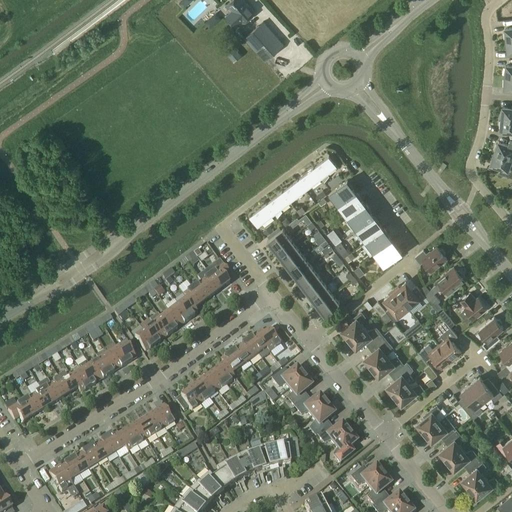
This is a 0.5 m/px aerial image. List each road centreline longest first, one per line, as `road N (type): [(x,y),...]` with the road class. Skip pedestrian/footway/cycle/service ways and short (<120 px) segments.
road 1 (residential): [(270,294),(156,379),(16,465)]
road 2 (residential): [(511,225),(469,172),(486,96),(486,14),(500,0)]
road 3 (residential): [(305,338),(414,252),(350,166)]
road 4 (tertiary): [(118,241),(283,115)]
road 5 (residential): [(384,434),(305,338)]
road 6 (residential): [(384,434),(479,357)]
